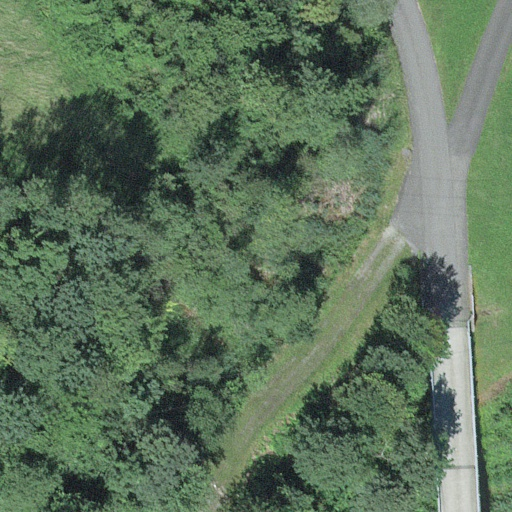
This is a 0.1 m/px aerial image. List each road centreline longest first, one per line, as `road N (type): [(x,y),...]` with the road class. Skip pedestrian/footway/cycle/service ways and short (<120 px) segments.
road 1 (track): [(439,209),(253,411),(221,453),(196,511)]
road 2 (unclassified): [(438,187),(461,511)]
